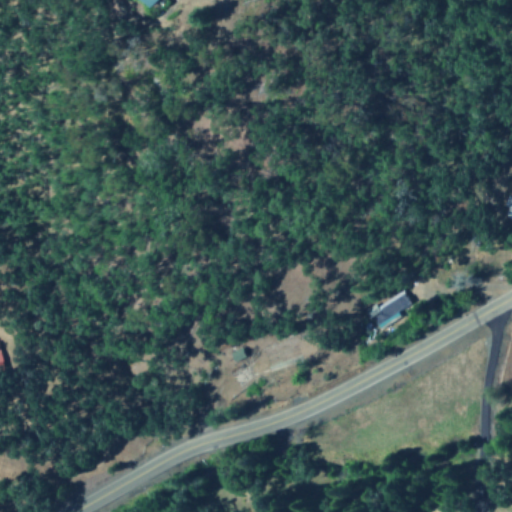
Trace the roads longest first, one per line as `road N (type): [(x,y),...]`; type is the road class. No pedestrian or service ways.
road 1 (residential): [(70,511),(195,448),(345,386),(511,295)]
road 2 (residential): [(477,511),(497,304)]
